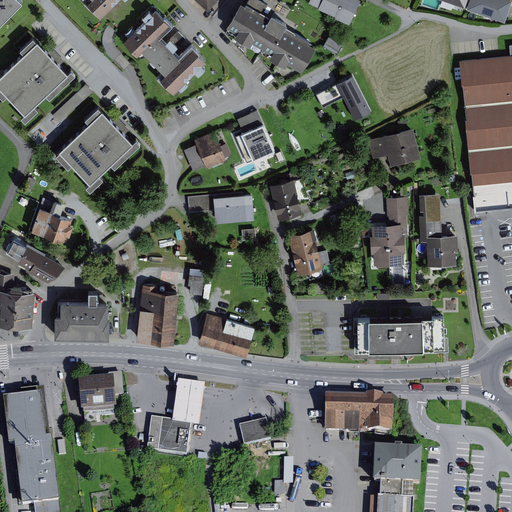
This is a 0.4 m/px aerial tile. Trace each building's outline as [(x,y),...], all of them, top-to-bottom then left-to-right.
[(0,0),(0,21),(23,0),(22,0),(0,0)] [(91,0),(89,3),(102,17),(119,0),(91,0)] [(198,0),(210,10),(219,0),(198,0)] [(253,45),(255,42),(274,52),(272,57),(288,66),(290,62),(305,70),(318,47),(311,43),(313,40),(288,26),(290,23),(274,14),(273,16),(266,12),(270,4),(262,0),(250,0),(247,5),(243,3),(229,27),(240,32),(237,37),(253,45)] [(311,0),(311,1),(322,5),(321,7),(339,15),(338,17),(352,24),(362,0),(311,0)] [(511,9),(511,0),(473,0),(470,10),(508,22),(511,9)] [(158,64),(167,73),(163,78),(176,92),(181,88),(184,91),(191,84),(187,80),(197,72),(200,75),(208,67),(205,64),(209,60),(202,53),(203,52),(195,43),(183,54),(177,48),(188,37),(184,33),(180,29),(169,40),(164,35),(175,23),(167,15),(165,16),(158,9),(154,12),(152,10),(144,17),(147,20),(137,29),(134,26),(127,33),(129,36),(125,40),(139,54),(144,49),(153,59),(151,61),(156,66),(158,64)] [(346,43),(332,35),(326,46),(341,53),(346,43)] [(0,82),(28,112),(73,73),(56,56),(41,40),(0,76),(0,82)] [(511,56),(466,61),(480,213),(511,209),(511,56)] [(354,75),(339,83),(345,95),(357,118),(372,111),(354,75)] [(345,95),(339,83),(327,89),(320,93),(326,105),(345,95)] [(120,125),(104,110),(61,148),(92,182),(136,141),(120,125)] [(265,123),(246,131),(258,159),(278,151),(265,123)] [(383,155),(391,153),(394,165),(424,158),(416,127),(371,139),(375,157),(383,155)] [(199,143),(187,148),(191,159),(196,170),(208,165),(209,166),(228,160),(215,132),(197,138),(199,143)] [(296,178),(273,184),(281,218),(305,212),(296,178)] [(255,190),(190,195),(191,211),(217,209),(218,221),(257,218),(255,190)] [(461,234),(444,234),(443,192),(422,193),(424,240),(430,240),(431,264),(459,263),(459,251),(462,251),(461,234)] [(410,196),(389,197),(390,208),(390,216),(392,216),(392,223),(375,224),(376,235),(373,235),(374,253),(376,253),(377,264),(407,262),(406,251),(409,251),(408,236),(411,235),(410,214),(411,214),(410,196)] [(41,207),(33,230),(67,242),(69,235),(71,236),(75,225),(73,224),(75,218),(62,214),(66,204),(55,200),(52,210),(41,207)] [(258,228),(244,228),(244,239),(258,238),(258,228)] [(316,228),(291,234),(300,273),(326,267),(316,228)] [(51,281),(67,265),(28,244),(19,261),(32,268),(31,270),(51,281)] [(189,291),(203,293),(207,270),(192,268),(189,291)] [(0,323),(35,326),(38,290),(17,289),(17,273),(0,271),(0,323)] [(163,284),(144,283),(139,339),(177,343),(181,292),(162,290),(163,284)] [(90,300),(63,299),(63,314),(56,314),(56,337),(110,337),(110,300),(99,300),(99,292),(90,291),(90,300)] [(257,326),(210,313),(201,342),(248,355),(257,326)] [(386,318),(361,318),(362,351),(395,351),(448,350),(448,317),(437,317),(425,317),(386,318)] [(117,377),(80,380),(83,413),(119,410),(117,377)] [(181,381),(175,420),(195,423),(202,424),(208,384),(181,381)] [(28,397),(5,399),(11,445),(16,445),(19,469),(24,507),(37,506),(37,511),(63,511),(55,439),(48,439),(43,395),(28,397)] [(398,401),(331,400),(331,435),(377,436),(377,440),(397,440),(398,401)] [(161,451),(166,418),(155,417),(150,449),(161,451)] [(191,455),(195,423),(175,420),(166,418),(161,451),(191,455)] [(270,419),(242,426),(247,446),(275,439),(270,419)] [(424,451),(379,450),(378,482),(385,482),(384,498),(374,498),(373,511),(416,511),(417,485),(424,485),(424,451)] [(285,485),(294,485),(294,458),(285,458),(285,485)]
